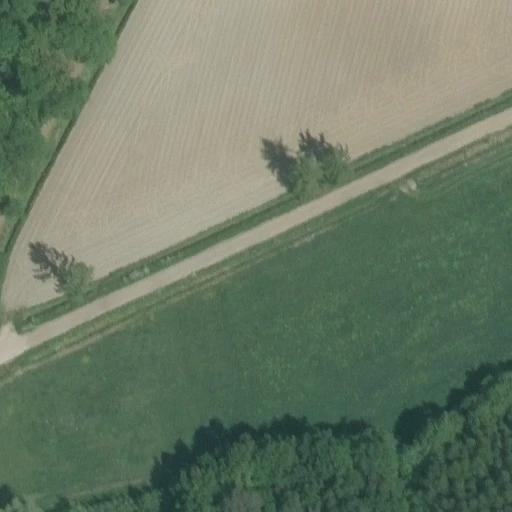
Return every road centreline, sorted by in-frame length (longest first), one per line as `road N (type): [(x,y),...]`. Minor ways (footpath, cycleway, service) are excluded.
road 1 (track): [(0,355),(511,118)]
road 2 (tertiary): [(0,147),(77,0)]
